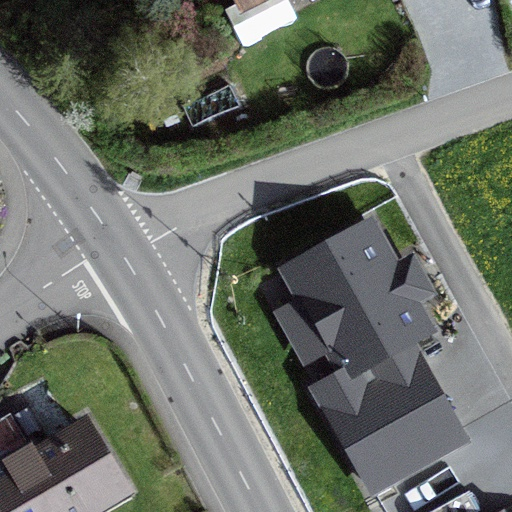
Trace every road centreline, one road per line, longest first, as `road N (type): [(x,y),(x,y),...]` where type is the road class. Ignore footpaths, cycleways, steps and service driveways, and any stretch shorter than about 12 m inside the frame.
road 1 (residential): [(116,244),(511,94)]
road 2 (tertiary): [(116,244),(261,511)]
road 3 (tertiary): [(0,92),(116,244)]
road 4 (residential): [(116,244),(0,314)]
